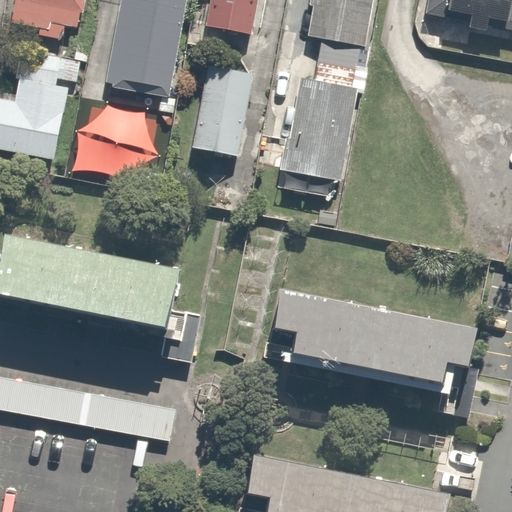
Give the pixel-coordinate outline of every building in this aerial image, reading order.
[(22,0),(19,31),(46,34),(45,41),(89,46),(94,0),(22,0)] [(176,103),(193,0),(132,0),(132,3),(124,1),(109,91),(162,100),(159,116),(178,119),(180,104),(176,103)] [(271,0),(216,0),(210,36),(263,45),(271,0)] [(317,0),(309,45),(328,48),(325,66),(365,73),(378,0),(317,0)] [(511,34),(511,0),(427,0),(424,18),(467,26),(465,32),(486,36),(487,30),(511,34)] [(0,155),(61,168),(82,67),(29,57),(19,109),(0,104),(0,155)] [(321,86),(304,82),(286,176),(346,187),(362,99),(371,101),(376,75),(365,73),(325,66),(321,86)] [(265,79),(216,69),(197,161),(247,171),(265,79)] [(170,183),(124,176),(120,199),(167,207),(170,183)] [(192,309),(181,307),(187,275),(9,240),(2,279),(0,278),(0,310),(5,311),(6,304),(155,333),(153,341),(185,347),(192,309)] [(440,320),(261,288),(245,377),(424,409),(440,320)] [(182,416),(0,379),(0,416),(176,451),(182,416)] [(418,511),(422,493),(227,458),(217,511),(418,511)]
